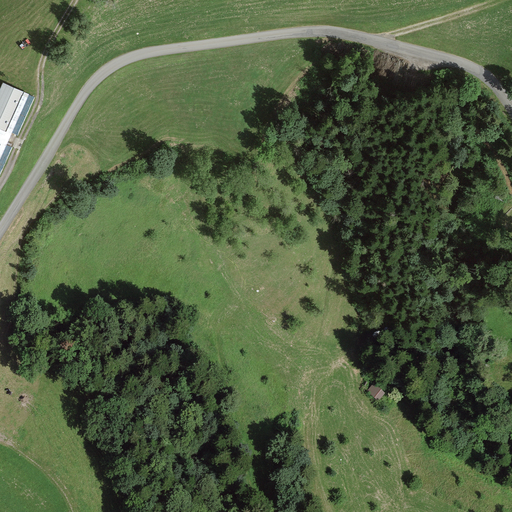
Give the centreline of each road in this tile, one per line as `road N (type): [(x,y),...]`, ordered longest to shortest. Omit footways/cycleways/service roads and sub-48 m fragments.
road 1 (unclassified): [(0,229),(87,89),(137,54),(340,34),(472,67),(511,106)]
road 2 (track): [(73,0),(43,54),(32,112),(0,180)]
road 3 (track): [(501,0),(375,43)]
